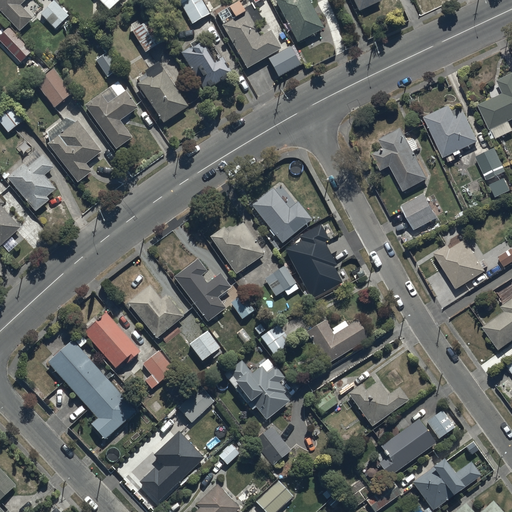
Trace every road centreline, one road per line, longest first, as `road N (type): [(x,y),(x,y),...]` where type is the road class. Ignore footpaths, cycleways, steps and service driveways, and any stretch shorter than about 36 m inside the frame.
road 1 (residential): [(303,109),(419,319),(511,451)]
road 2 (tertiary): [(0,330),(124,224),(303,109)]
road 3 (tertiary): [(303,109),(511,9)]
road 4 (residential): [(111,511),(0,393)]
